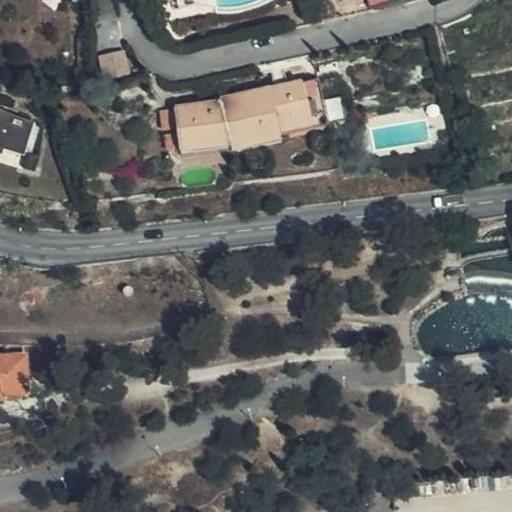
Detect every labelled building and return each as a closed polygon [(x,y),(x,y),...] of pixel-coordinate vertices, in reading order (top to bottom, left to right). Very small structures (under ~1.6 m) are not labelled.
[(92,0),(93,19),(120,18),(118,0),(92,0)] [(317,0),(322,24),(351,19),(371,13),(369,8),(395,0),(317,0)] [(418,55),(414,34),(392,39),(396,60),(418,55)] [(137,70),(129,46),(95,57),(102,80),(137,70)] [(214,103),(161,108),(165,151),(228,144),(228,149),(280,137),(278,127),(324,117),(317,79),(269,89),(214,101),(214,103)] [(0,117),(0,140),(24,147),(31,125),(17,120),(5,113),(3,119),(0,117)] [(27,394),(26,357),(0,358),(0,402),(2,402),(2,395),(27,394)] [(402,482),(402,486),(403,497),(419,495),(417,480),(402,482)]
